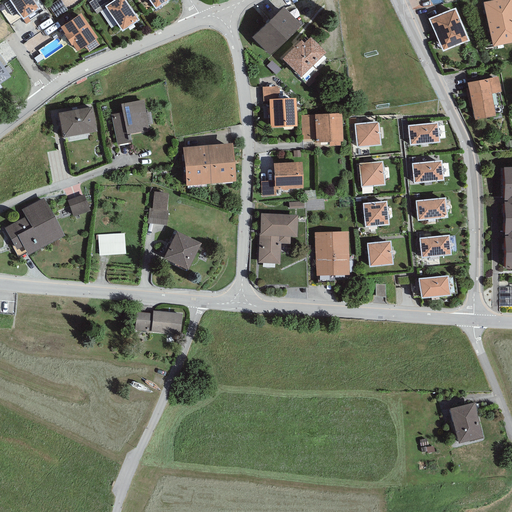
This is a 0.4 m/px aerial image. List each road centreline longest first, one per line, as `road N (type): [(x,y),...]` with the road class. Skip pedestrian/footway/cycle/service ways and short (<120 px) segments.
road 1 (residential): [(473,319),(466,152),(397,0)]
road 2 (residential): [(225,8),(248,138),(241,304)]
road 3 (residential): [(0,128),(93,63),(225,8)]
road 4 (residential): [(241,304),(473,319)]
road 5 (unclassified): [(199,302),(116,511)]
road 6 (residential): [(0,283),(199,302)]
